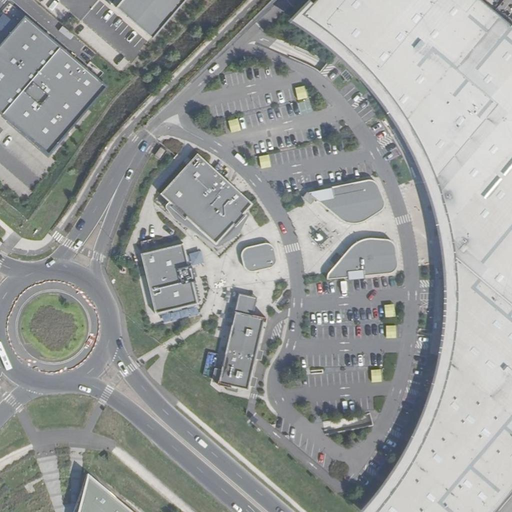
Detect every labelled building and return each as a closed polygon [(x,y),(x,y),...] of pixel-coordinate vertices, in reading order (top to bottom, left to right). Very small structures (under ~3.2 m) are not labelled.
[(121,0),(115,8),(152,39),(184,0),(121,0)] [(361,511),(495,511),(511,492),(511,26),(481,0),(315,0),(313,3),(309,0),(306,0),(289,21),(336,55),(372,91),(391,119),(415,161),(426,186),(437,223),(440,246),(443,271),(444,300),(438,349),(431,383),(424,404),(410,435),(398,458),(381,486),(361,511)] [(25,16),(0,44),(0,114),(1,115),(60,47),(25,16)] [(60,47),(1,115),(43,153),(102,84),(60,47)] [(304,86),(295,87),(297,100),(307,98),(304,86)] [(237,118),(228,121),(232,132),(240,129),(237,118)] [(198,153),(160,193),(171,204),(169,206),(184,220),(187,218),(215,244),(234,224),(236,226),(247,215),(244,213),(253,204),(198,153)] [(261,168),(270,166),(268,155),(259,156),(261,168)] [(384,198),(376,181),(372,178),(368,178),(307,191),(344,222),(350,223),(358,223),(381,210),(382,209),(383,206),(384,198)] [(388,239),(367,238),(359,240),(352,245),(327,275),(327,280),(348,277),(348,280),(364,279),(364,276),(391,272),(396,269),(397,265),(396,246),(393,242),(388,239)] [(248,271),(251,271),(270,267),(273,266),(276,263),(276,258),(274,249),(273,246),(268,243),(263,242),(245,247),(242,250),(240,252),(243,267),(248,271)] [(156,314),(198,303),(192,282),(195,281),(191,265),(188,265),(183,243),(141,254),(156,314)] [(211,382),(217,385),(225,386),(226,390),(237,392),(238,388),(248,390),(249,386),(254,387),(256,378),(252,377),(256,359),(261,360),(263,351),(258,350),(265,319),(259,317),(253,316),(258,298),(239,294),(221,369),(215,368),(211,382)] [(384,304),(385,317),(395,316),(394,303),(384,304)] [(395,326),(386,326),(387,338),(396,338),(395,326)] [(371,370),(371,382),(381,382),(381,370),(371,370)] [(129,511),(86,476),(76,511),(129,511)]
